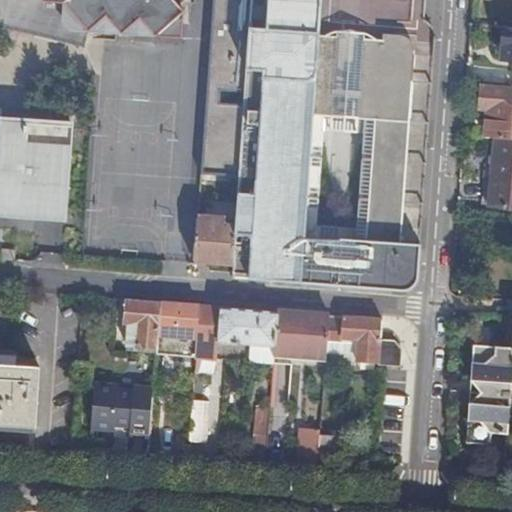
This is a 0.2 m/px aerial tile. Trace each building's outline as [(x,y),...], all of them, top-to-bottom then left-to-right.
[(41,0),(42,0),(43,2),(45,3),(63,5),(63,14),(72,15),(81,24),(80,33),(183,41),(185,16),(179,9),(185,4),(189,0),(41,0)] [(212,0),(201,173),(240,176),(245,103),(219,102),(219,87),(246,89),(252,0),(212,0)] [(252,0),(246,89),(245,103),(240,176),(237,221),(234,264),(233,278),(391,290),(405,291),(409,290),(413,288),(415,285),(417,281),(435,31),(433,26),(431,23),(427,21),(424,20),(417,19),(415,37),(382,35),(382,40),(363,39),(363,33),(337,32),(337,38),(319,36),(321,0),(252,0)] [(511,28),(504,27),(501,60),(511,60),(511,28)] [(484,138),(494,139),(511,140),(511,90),(482,88),(480,109),(487,110),(484,138)] [(0,109),(0,220),(65,225),(72,125),(0,120),(0,114),(0,109)] [(511,140),(494,139),(487,207),(511,209),(511,140)] [(195,261),(234,264),(237,221),(224,220),(225,202),(212,201),(211,221),(197,220),(195,261)] [(1,259),(16,260),(16,250),(2,249),(1,259)] [(161,302),(127,299),(125,323),(129,324),(127,346),(157,349),(161,302)] [(157,349),(157,353),(157,354),(194,358),(200,305),(161,302),(157,349)] [(106,306),(96,305),(95,317),(105,318),(106,306)] [(200,305),(194,358),(216,361),(218,342),(250,344),(250,355),(265,356),(264,363),(274,364),(275,351),(278,311),(200,305)] [(275,351),(327,355),(327,352),(330,316),(278,311),(275,351)] [(380,339),(382,319),(330,316),(327,352),(357,355),(357,360),(379,362),(380,339)] [(379,362),(379,366),(399,367),(400,349),(393,341),(380,339),(379,362)] [(493,433),(508,434),(511,378),(511,347),(475,345),(473,386),(480,395),(472,402),(469,421),(470,421),(468,442),(492,444),(493,433)] [(265,356),(250,355),(249,362),(264,363),(265,356)] [(0,425),(35,428),(39,368),(19,367),(0,366),(0,425)] [(130,431),(150,433),(153,388),(134,386),(133,390),(119,388),(119,384),(95,382),(91,428),(115,430),(116,425),(130,426),(130,431)] [(192,400),(190,433),(190,440),(206,442),(210,402),(192,400)] [(255,435),(268,436),(270,410),(257,409),(255,435)] [(319,434),(302,433),(300,462),(316,463),(319,434)] [(320,434),(317,470),(337,471),(341,436),(320,434)] [(235,455),(220,454),(219,462),(235,463),(235,455)]
